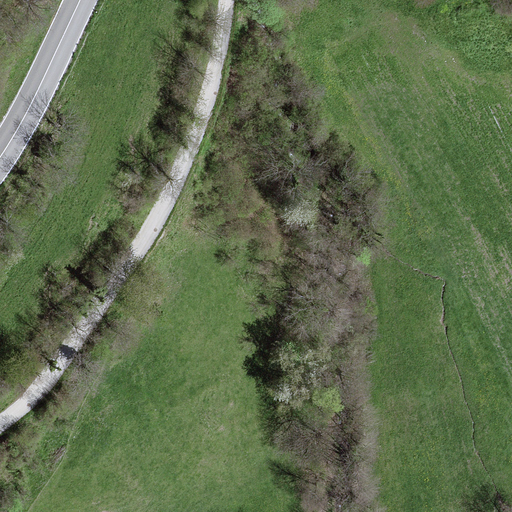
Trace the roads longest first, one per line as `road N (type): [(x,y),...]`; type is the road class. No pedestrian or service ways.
road 1 (residential): [(0,424),(40,391),(99,314),(183,173),(227,0)]
road 2 (secondary): [(80,0),(0,156)]
